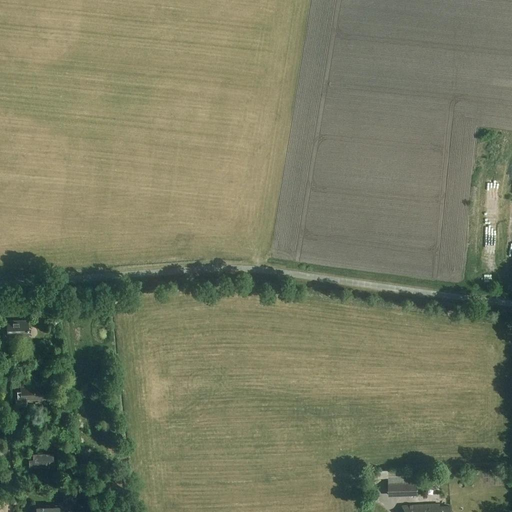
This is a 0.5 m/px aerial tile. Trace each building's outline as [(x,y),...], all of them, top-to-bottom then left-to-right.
[(510,167),(499,164),(497,175),(508,177),(510,167)] [(482,213),(483,186),(469,185),(468,213),(482,213)] [(505,185),(495,186),(495,197),(505,196),(505,185)] [(7,336),(20,335),(28,335),(28,330),(27,322),(7,323),(7,336)] [(17,395),(16,395),(16,406),(25,405),(25,399),(44,398),(44,387),(21,388),(21,391),(17,391),(17,395)] [(46,462),(53,461),(53,453),(32,454),(32,467),(46,466),(46,462)] [(403,477),(388,478),(388,484),(388,490),(395,490),(395,496),(417,496),(417,483),(403,483),(403,477)] [(77,493),(70,491),(67,497),(74,500),(77,493)]
